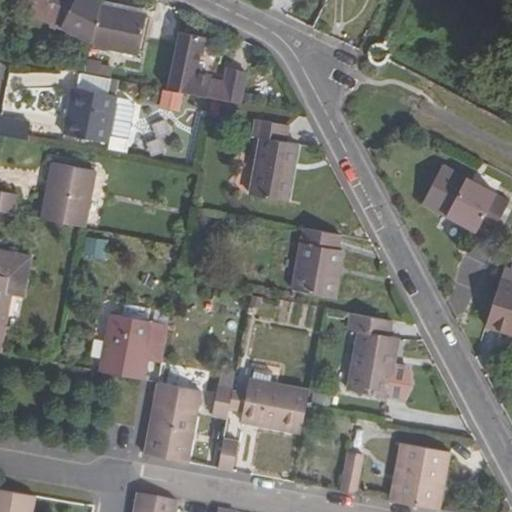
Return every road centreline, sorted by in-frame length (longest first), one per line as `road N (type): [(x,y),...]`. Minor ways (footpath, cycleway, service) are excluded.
road 1 (residential): [(511,465),(288,46),(201,0)]
road 2 (residential): [(317,511),(120,476)]
road 3 (residential): [(0,452),(120,476)]
